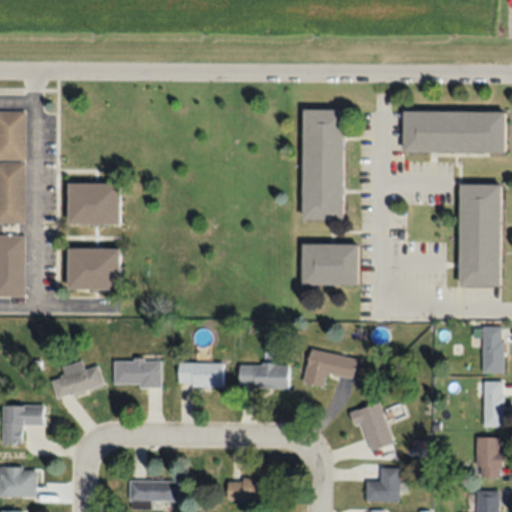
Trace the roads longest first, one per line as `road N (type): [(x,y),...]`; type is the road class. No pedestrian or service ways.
road 1 (residential): [(0,70),(511,68)]
road 2 (residential): [(90,466),(116,441),(293,444)]
